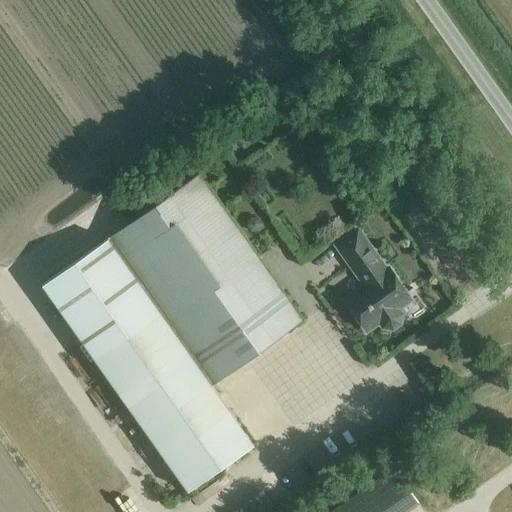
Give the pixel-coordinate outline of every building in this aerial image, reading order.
[(110,237),(68,267),(42,286),(148,436),(162,455),(188,492),(253,445),(211,386),(302,321),(201,178),(113,241),(110,237)] [(386,270),(357,230),(336,246),(367,289),(346,304),(366,332),(379,323),(383,328),(392,330),(400,324),(401,315),(393,303),(406,294),(388,269),(386,270)] [(316,274),(333,262),(322,246),(305,258),(316,274)] [(136,464),(145,459),(135,440),(126,446),(136,464)] [(334,511),(406,511),(420,502),(394,470),(334,511)]
